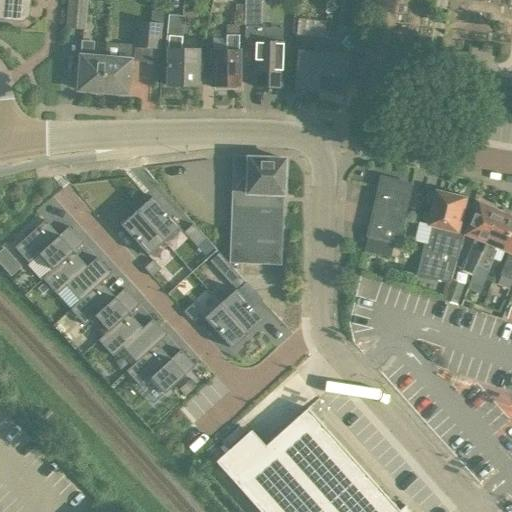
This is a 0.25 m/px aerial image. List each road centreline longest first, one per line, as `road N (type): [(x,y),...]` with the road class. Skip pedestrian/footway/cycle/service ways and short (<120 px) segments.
road 1 (residential): [(8,150),(88,139),(296,136),(318,149)]
road 2 (residential): [(246,390),(67,202)]
road 3 (residential): [(477,511),(353,379),(324,334)]
road 4 (residential): [(318,149),(378,133),(511,160)]
road 5 (residential): [(324,334),(326,167),(318,149)]
